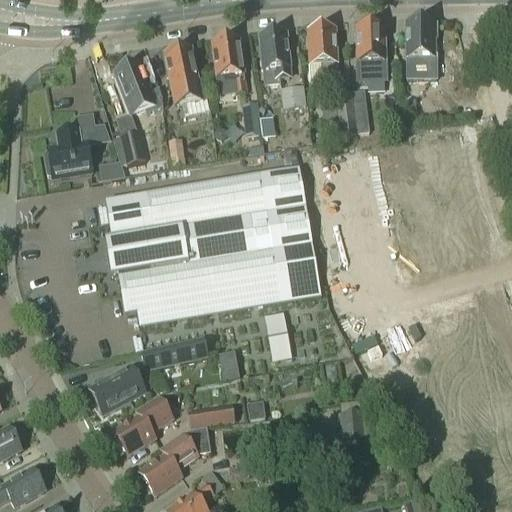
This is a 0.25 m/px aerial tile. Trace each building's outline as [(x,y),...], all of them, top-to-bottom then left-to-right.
[(436,28),(407,28),(407,61),(408,61),(408,82),(418,81),(418,71),(434,71),(434,42),(436,42),(436,28)] [(369,32),(356,32),(357,65),(357,74),(358,73),(358,85),(358,87),(387,86),(386,64),(384,64),(383,31),(379,31),(378,29),(370,29),(369,32)] [(310,34),(306,34),(309,68),(321,67),(322,86),(337,85),(334,32),(320,33),(319,32),(311,32),(310,34)] [(261,40),(259,40),(265,90),(279,88),(279,81),(288,80),(287,70),(289,70),(285,37),(269,39),(268,37),(261,38),(261,40)] [(213,46),(212,47),(218,88),(234,85),(235,96),(246,95),(238,43),(222,45),(221,43),(214,44),(213,46)] [(176,55),(164,57),(171,90),(173,89),(177,107),(206,101),(202,81),(197,82),(190,52),(185,53),(183,51),(176,53),(176,55)] [(117,76),(114,77),(130,117),(153,107),(149,98),(151,97),(139,67),(125,72),(124,71),(117,74),(117,76)] [(304,90),(280,93),(283,113),(306,110),(304,90)] [(338,96),(334,96),(335,104),(337,120),(339,140),(355,138),(354,135),(352,106),(350,94),(338,96)] [(335,104),(321,105),(322,121),(337,120),(335,104)] [(411,104),(404,105),(405,115),(416,115),(415,108),(411,104)] [(257,107),(241,109),(246,139),(262,137),(260,122),(257,107)] [(49,167),(45,170),(47,180),(51,181),(52,184),(92,177),(86,147),(108,143),(103,130),(94,132),(92,120),(75,122),(77,135),(56,138),(58,150),(46,152),(49,167)] [(141,120),(128,123),(132,138),(145,134),(141,120)] [(449,134),(414,144),(420,165),(455,156),(449,134)] [(114,143),(113,144),(121,170),(122,169),(126,168),(126,170),(127,170),(129,176),(131,176),(146,173),(145,166),(146,166),(139,136),(137,137),(122,140),(119,141),(114,143)] [(183,156),(169,157),(171,171),(185,170),(183,156)] [(455,156),(420,165),(425,186),(460,177),(455,156)] [(392,160),(384,162),(387,173),(394,172),(392,160)] [(210,182),(234,179),(233,170),(209,174),(210,182)] [(298,172),(107,205),(127,320),(318,288),(298,172)] [(394,172),(387,173),(389,185),(396,184),(394,172)] [(460,177),(425,186),(431,207),(466,198),(460,177)] [(466,198),(431,207),(436,228),(471,219),(466,198)] [(400,203),(392,204),(394,216),(402,215),(400,203)] [(402,215),(394,216),(396,228),(404,226),(402,215)] [(471,219),(436,228),(441,249),(477,240),(471,219)] [(477,240),(441,249),(447,271),(482,262),(477,240)] [(408,245),(400,247),(403,259),(410,257),(408,245)] [(410,257),(403,259),(406,271),(413,269),(410,257)] [(361,292),(355,271),(341,274),(348,296),(361,292)] [(511,345),(490,297),(445,318),(510,456),(511,454),(511,345)] [(414,344),(421,340),(414,328),(408,331),(414,344)] [(145,378),(207,365),(203,346),(141,359),(145,378)] [(402,367),(395,371),(401,381),(408,378),(402,367)] [(395,371),(388,374),(393,385),(401,381),(395,371)] [(117,379),(89,394),(102,419),(131,404),(130,403),(144,396),(131,373),(118,380),(117,379)] [(388,374),(381,378),(386,389),(393,385),(388,374)] [(381,378),(374,381),(379,392),(386,389),(381,378)] [(408,378),(401,381),(406,392),(413,389),(408,378)] [(374,381),(366,385),(372,396),(379,392),(374,381)] [(401,381),(393,385),(399,396),(406,392),(401,381)] [(393,385),(386,389),(392,399),(399,396),(393,385)] [(386,389),(379,392),(384,403),(392,399),(386,389)] [(379,392),(372,396),(377,406),(384,403),(379,392)] [(416,395),(409,399),(414,409),(422,406),(416,395)] [(409,399),(402,402),(407,413),(414,409),(409,399)] [(138,420),(112,436),(127,460),(154,443),(150,437),(172,423),(158,401),(136,416),(138,420)] [(402,402),(395,406),(400,416),(407,413),(402,402)] [(395,406),(388,409),(393,420),(400,416),(395,406)] [(422,406),(414,409),(420,420),(427,417),(422,406)] [(414,409),(407,413),(413,424),(420,420),(414,409)] [(232,411),(188,417),(190,433),(234,427),(232,411)] [(407,413),(400,416),(405,427),(413,424),(407,413)] [(400,416),(393,420),(398,431),(405,427),(400,416)] [(360,418),(340,419),(343,459),(394,453),(379,424),(363,425),(362,418),(360,418)] [(0,465),(20,455),(8,433),(0,437),(0,465)] [(164,459),(138,477),(154,500),(181,481),(176,475),(197,461),(210,459),(206,434),(188,437),(183,441),(182,439),(160,454),(164,459)] [(0,507),(9,503),(14,511),(44,495),(32,474),(2,491),(3,492),(0,493),(0,507)] [(192,497),(171,511),(202,511),(214,503),(213,501),(223,494),(210,477),(200,484),(204,490),(192,498),(192,497)]
